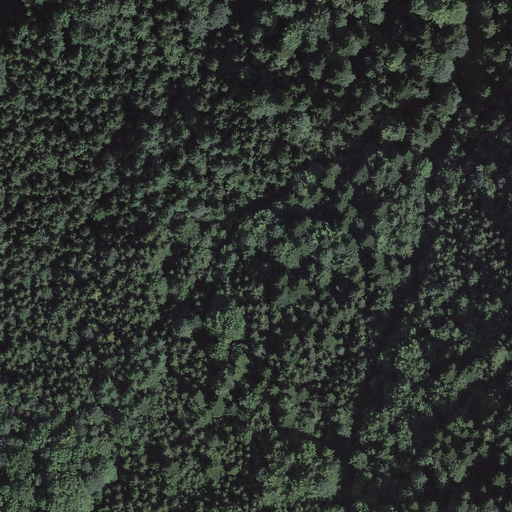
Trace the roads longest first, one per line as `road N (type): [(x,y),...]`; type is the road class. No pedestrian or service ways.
road 1 (track): [(350,511),(364,401),(404,312),(436,169),(470,85),(474,0)]
road 2 (track): [(258,210),(473,57)]
